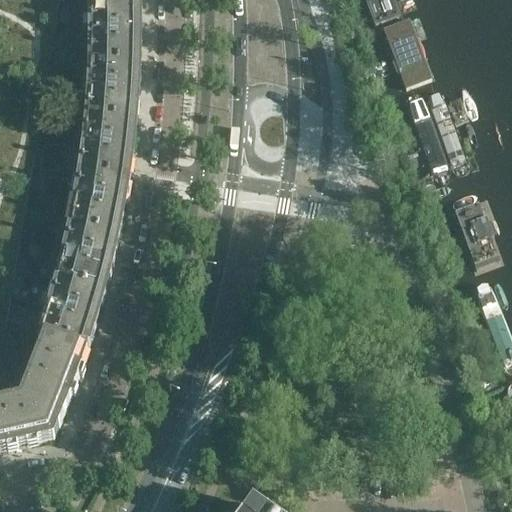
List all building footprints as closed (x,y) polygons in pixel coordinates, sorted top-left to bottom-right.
[(44,94),(47,77),(49,68),(50,59),(53,42),(56,25),(58,13),(59,0),(0,0),(0,357),(2,347),(6,327),(6,326),(8,314),(10,300),(13,286),(15,275),(17,262),(19,248),(22,231),(23,223),(25,213),(28,197),(30,180),(32,171),(33,163),(36,146),(39,129),(40,120),(42,111),(44,94)] [(63,0),(62,9),(69,10),(70,2),(72,1),(71,0),(63,0)] [(92,0),(93,2),(91,3),(92,16),(140,14),(139,0),(92,0)] [(364,0),(375,28),(399,19),(399,17),(392,0),(364,0)] [(72,16),(61,13),(59,25),(69,27),(72,16)] [(140,28),(140,14),(92,16),(93,30),(93,43),(93,57),(93,70),(139,71),(140,57),(140,43),(140,28)] [(420,42),(413,23),(385,33),(407,93),(435,83),(420,42)] [(50,59),(49,68),(59,70),(60,61),(50,59)] [(49,68),(47,77),(57,78),(59,70),(49,68)] [(139,87),(139,73),(139,71),(93,70),(93,80),(92,98),(91,111),(90,125),(136,129),(137,115),(138,101),(139,87)] [(426,99),(426,101),(453,174),(454,176),(456,177),(457,178),(458,178),(460,179),(462,179),(463,179),(465,178),(466,178),(467,177),(469,176),(470,174),(470,173),(471,172),(471,170),(471,168),(471,167),(455,128),(445,105),(441,96),(440,95),(439,94),(437,93),(436,93),(434,93),(433,93),(431,94),(430,94),(429,95),(428,96),(427,98),(426,99)] [(409,105),(408,106),(408,109),(408,112),(423,152),(424,157),(430,172),(431,175),(433,177),(435,180),(437,182),(439,184),(441,185),(446,187),(447,185),(448,182),(449,180),(449,177),(450,174),(450,171),(449,168),(449,165),(427,106),(425,103),(423,101),(422,100),(418,100),(415,101),(412,102),(409,105)] [(42,111),(40,120),(50,121),(51,112),(42,111)] [(40,120),(39,129),(48,131),(50,121),(40,120)] [(135,143),(136,129),(90,125),(87,152),(86,165),(83,179),(129,186),(131,172),(133,157),(135,143)] [(33,163),(32,171),(41,173),(43,164),(33,163)] [(32,171),(30,180),(40,181),(41,173),(32,171)] [(127,200),(129,186),(83,179),(81,193),(79,206),(76,219),(73,233),(119,242),(122,229),(124,216),(127,200)] [(477,274),(504,263),(481,205),(454,215),(477,274)] [(25,213),(23,223),(33,224),(35,215),(25,213)] [(23,223),(22,231),(32,233),(33,224),(23,223)] [(116,257),(119,242),(73,233),(67,260),(112,271),(116,257)] [(109,284),(112,271),(67,260),(52,256),(45,283),(60,286),(105,299),(109,284)] [(17,262),(15,275),(24,277),(26,264),(17,262)] [(496,284),(497,292),(502,309),(508,312),(510,306),(504,289),(500,283),(496,284)] [(102,311),(105,299),(60,286),(57,299),(42,294),(38,308),(44,310),(53,313),(97,326),(102,311)] [(476,298),(505,375),(506,376),(507,377),(508,378),(510,378),(511,379),(511,378),(511,340),(493,292),(492,291),(491,290),(490,289),(488,288),(487,288),(485,287),(483,288),(482,288),(480,289),(479,289),(478,291),(477,292),(476,293),(476,295),(475,296),(476,298)] [(15,291),(12,301),(27,305),(30,295),(15,291)] [(26,313),(14,309),(10,323),(22,327),(26,313)] [(93,340),(97,327),(97,326),(53,313),(44,310),(36,336),(45,339),(51,341),(89,354),(93,340)] [(71,403),(77,386),(83,369),(88,355),(89,354),(51,341),(43,360),(39,358),(36,368),(35,370),(30,382),(34,384),(28,402),(25,408),(15,411),(14,406),(10,407),(2,409),(3,413),(0,413),(0,455),(54,443),(65,417),(71,403)] [(2,347),(0,357),(11,358),(12,349),(6,348),(2,347)] [(0,357),(0,368),(9,367),(11,358),(0,357)]
